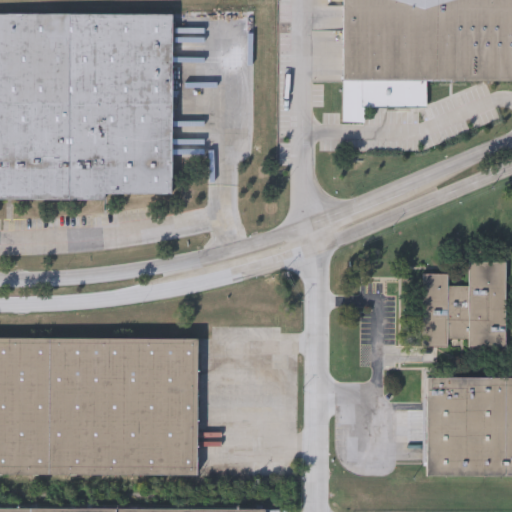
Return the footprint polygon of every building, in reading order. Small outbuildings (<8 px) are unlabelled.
[(511,0),(511,81),(427,81),(427,107),(363,107),(363,122),(342,122),(342,0),(511,0)] [(171,197),(105,196),(105,202),(0,201),(0,15),(172,17),(171,197)] [(506,262),(505,349),(468,349),(468,340),(448,340),(448,347),(421,347),(422,275),(448,275),(448,287),(469,287),(469,262),(506,262)] [(0,477),(0,339),(197,339),(196,477),(0,477)] [(511,379),(511,477),(425,477),(425,379),(511,379)]
